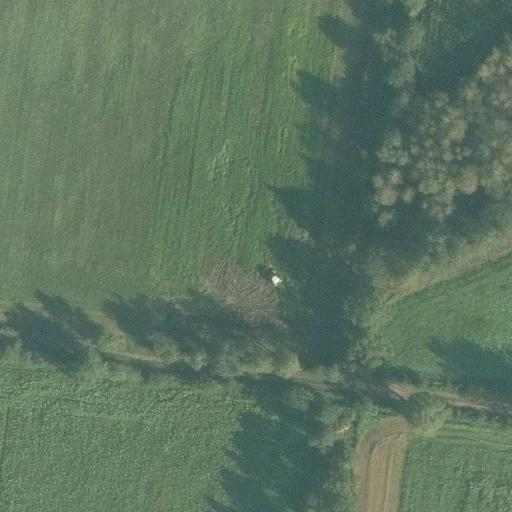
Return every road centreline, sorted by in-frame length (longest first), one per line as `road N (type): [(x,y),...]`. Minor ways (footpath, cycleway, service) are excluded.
road 1 (track): [(390,0),(337,387)]
road 2 (track): [(337,387),(0,343)]
road 3 (track): [(511,411),(337,387)]
